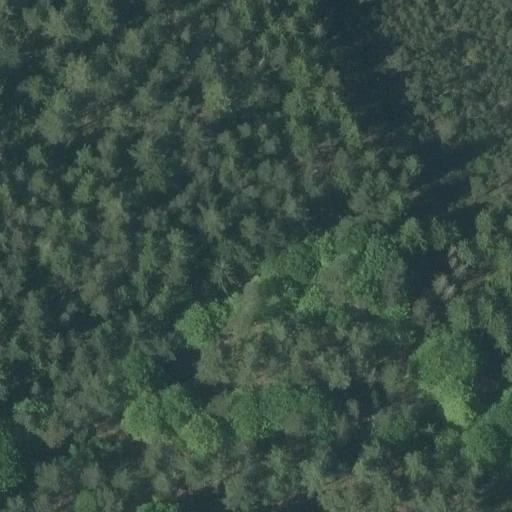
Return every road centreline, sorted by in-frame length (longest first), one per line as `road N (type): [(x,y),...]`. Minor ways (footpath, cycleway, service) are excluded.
road 1 (track): [(0,414),(330,214)]
road 2 (track): [(330,214),(173,23)]
